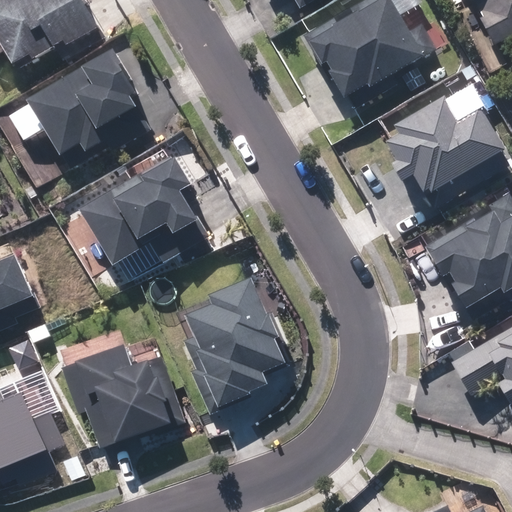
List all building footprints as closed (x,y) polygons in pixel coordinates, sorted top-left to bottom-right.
[(0,0),(0,32),(23,73),(104,27),(88,0),(0,0)] [(346,101),(373,85),(375,89),(436,53),(421,29),(413,33),(393,0),(365,0),(307,34),(346,101)] [(511,0),(460,0),(466,10),(468,8),(470,8),(471,7),(481,26),(478,27),(490,49),(492,52),(509,42),(511,41),(511,43),(511,44),(511,0)] [(87,146),(91,153),(110,142),(116,152),(155,130),(146,114),(148,113),(116,55),(34,101),(66,158),(87,146)] [(483,105),(461,117),(449,97),(398,126),(403,135),(393,141),(403,159),(396,163),(407,182),(419,175),(431,196),(510,150),(483,105)] [(200,219),(186,196),(200,188),(182,157),(168,165),(166,161),(86,209),(120,266),(200,219)] [(470,309),(506,289),(508,293),(511,291),(511,220),(506,223),(499,211),(478,223),(475,218),(428,244),(447,278),(455,273),(458,280),(455,282),(470,309)] [(34,287),(21,256),(0,265),(0,328),(47,309),(37,286),(34,287)] [(511,343),(495,353),(511,382),(511,343)] [(167,355),(138,365),(132,345),(66,366),(81,413),(90,411),(102,449),(188,421),(167,355)] [(0,472),(38,456),(53,449),(66,444),(52,412),(39,418),(27,391),(8,399),(0,381),(0,472)]
